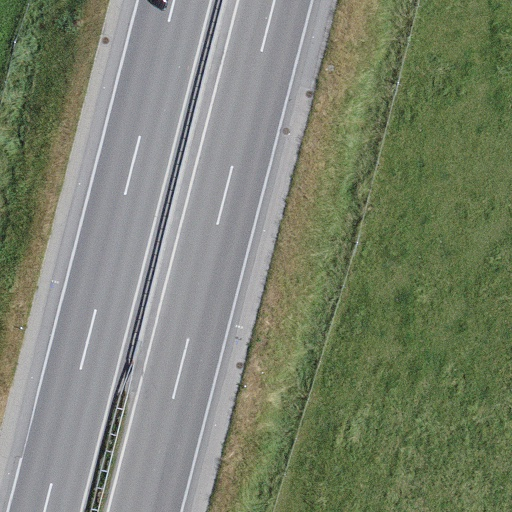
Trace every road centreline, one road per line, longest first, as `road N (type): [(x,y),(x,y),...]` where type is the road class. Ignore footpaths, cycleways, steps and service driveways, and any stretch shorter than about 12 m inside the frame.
road 1 (motorway): [(143,511),(274,0)]
road 2 (motorway): [(172,0),(42,511)]
